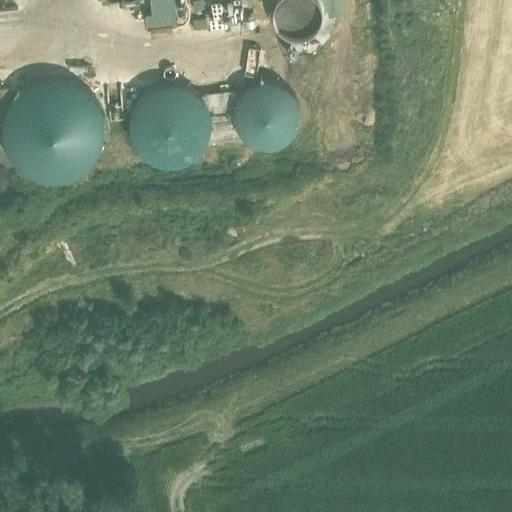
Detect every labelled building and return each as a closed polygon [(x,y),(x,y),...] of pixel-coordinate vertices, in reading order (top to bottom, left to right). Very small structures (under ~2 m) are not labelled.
[(145,9),(147,22),(178,18),(175,0),(152,0),(153,8),(145,9)] [(322,18),(324,8),(322,0),(276,0),(275,9),(277,19),(282,27),(290,32),(300,34),(309,31),(317,26),(322,18)] [(239,12),(227,14),(228,23),(240,22),(239,12)] [(50,176),(67,174),(82,166),(94,154),(101,139),(103,121),(100,105),(91,90),(77,79),(61,73),(44,73),(28,78),(14,88),(4,102),(0,116),(0,129),(0,136),(7,152),(18,164),(33,173),(50,176)] [(240,87),(236,94),(233,109),(238,125),(249,137),(265,142),(275,141),(287,135),(297,124),(301,113),(301,100),(299,95),(290,82),(280,76),(274,74),(262,74),(254,76),(243,83),(240,87)] [(209,128),(210,117),(207,103),(200,91),(185,79),(165,75),(154,77),(138,85),(128,100),(124,110),(125,130),(131,142),(136,148),(142,153),(156,159),(172,160),(186,156),(196,150),(203,141),(209,128)] [(240,87),(200,91),(207,103),(210,117),(209,128),(203,141),(249,137),(238,125),(233,109),(236,94),(240,87)]
